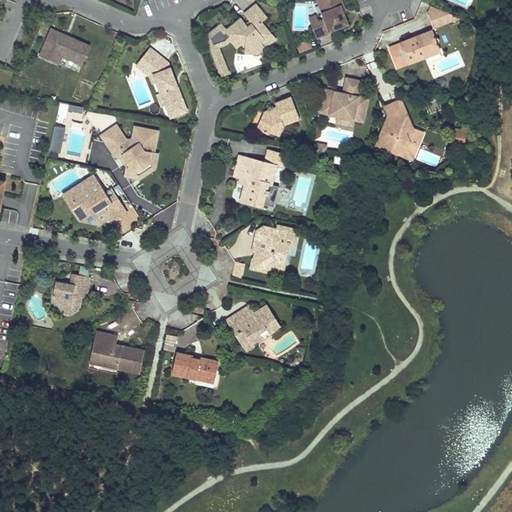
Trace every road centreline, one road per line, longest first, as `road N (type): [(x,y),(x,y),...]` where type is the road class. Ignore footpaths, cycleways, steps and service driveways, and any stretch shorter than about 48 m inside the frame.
road 1 (residential): [(209,105),(359,46),(386,0)]
road 2 (residential): [(71,0),(129,23),(160,20),(180,29),(209,105)]
road 3 (residential): [(0,235),(143,261)]
road 4 (residential): [(180,240),(209,105)]
road 5 (residential): [(143,261),(166,299),(204,276),(180,240)]
